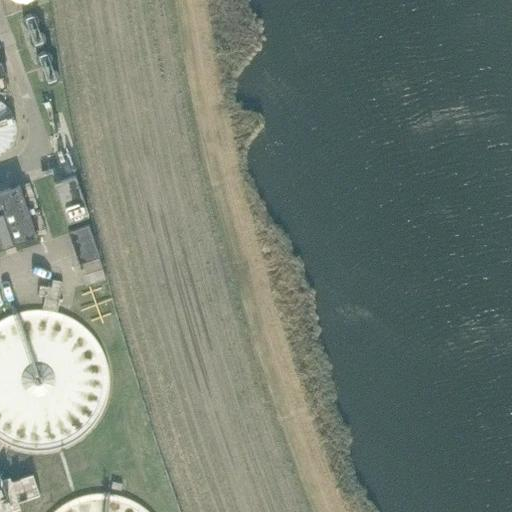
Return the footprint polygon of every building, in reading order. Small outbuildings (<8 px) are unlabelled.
[(19,131),(20,125),(20,120),(18,114),(15,108),(12,105),(7,100),(3,98),(0,96),(0,153),(6,151),(11,146),(15,142),(17,137),(19,131)] [(69,221),(90,214),(76,174),(55,182),(69,221)] [(0,248),(38,235),(21,184),(20,183),(0,190),(0,248)] [(80,261),(101,254),(90,222),(69,229),(80,261)] [(116,255),(97,257),(99,277),(119,274),(116,255)] [(52,280),(54,303),(20,306),(0,323),(0,421),(8,431),(25,435),(34,440),(53,438),(59,441),(80,439),(105,419),(114,404),(114,406),(120,379),(117,345),(97,321),(74,307),(66,306),(72,276),(72,271),(62,279),(52,280)] [(9,477),(0,480),(0,511),(19,506),(9,477)] [(173,511),(165,495),(150,487),(147,487),(128,477),(119,481),(106,480),(65,500),(58,511),(173,511)]
